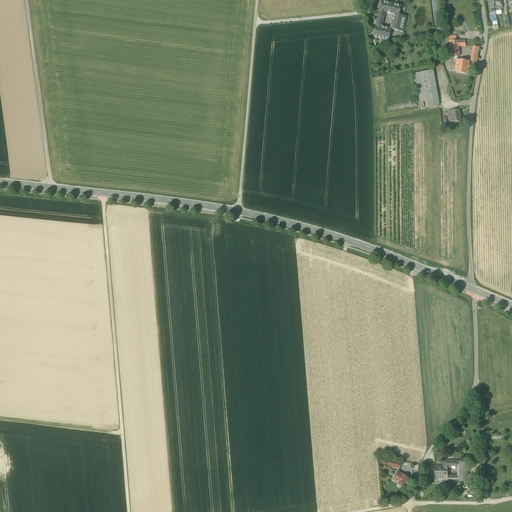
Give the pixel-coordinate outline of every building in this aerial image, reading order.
[(493,0),(495,8),(499,8),(500,9),(501,9),(502,7),(502,6),(501,5),(500,0),(493,0)] [(384,12),(393,14),(399,16),(399,15),(401,5),(382,1),(379,11),(384,12)] [(393,14),(389,28),(391,29),(391,30),(403,32),(407,16),(399,15),(399,16),(393,14)] [(388,41),(391,30),(391,29),(389,28),(381,26),(376,25),(374,37),(388,41)] [(450,40),(450,56),(460,56),(459,47),(466,46),(466,40),(456,40),(450,40)] [(471,61),(477,62),(479,47),(474,46),(471,61)] [(455,72),(468,74),(469,61),(457,59),(455,72)] [(426,100),(427,108),(439,106),(433,70),(415,74),(419,100),(419,101),(426,100)] [(387,106),(388,112),(410,108),(409,102),(387,106)] [(447,112),(449,123),(457,122),(461,121),(459,110),(447,112)] [(459,468),(459,476),(459,482),(468,482),(468,462),(459,462),(459,468)] [(434,477),(444,478),(444,476),(447,476),(447,469),(446,468),(446,466),(443,466),(435,466),(434,477)] [(402,486),(404,487),(409,478),(402,474),(397,471),(392,480),(397,483),(399,484),(398,485),(399,486),(400,487),(401,486),(402,486)]
